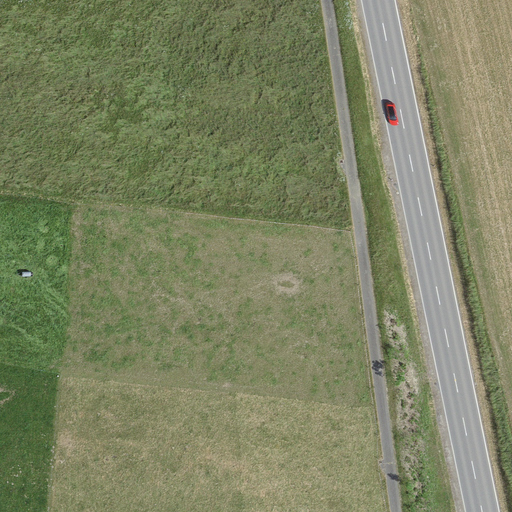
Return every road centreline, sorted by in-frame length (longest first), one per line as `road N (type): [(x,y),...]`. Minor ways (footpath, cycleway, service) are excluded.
road 1 (primary): [(378,0),(481,511)]
road 2 (track): [(326,0),(394,511)]
